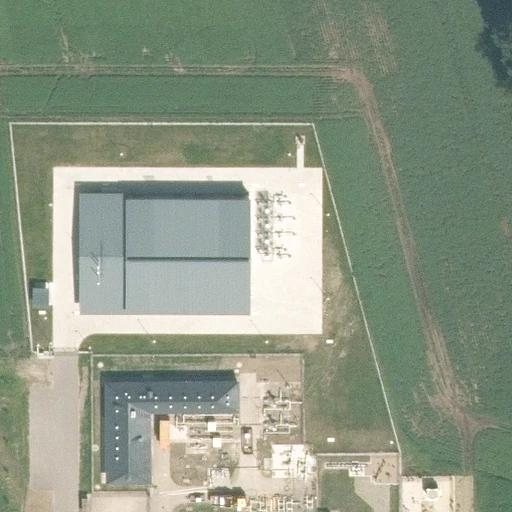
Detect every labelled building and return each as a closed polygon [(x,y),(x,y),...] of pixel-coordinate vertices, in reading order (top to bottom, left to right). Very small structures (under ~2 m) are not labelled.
[(347,142),(334,144),(337,165),(350,163),(347,142)] [(127,305),(127,193),(80,193),(80,305),(127,305)] [(127,305),(249,306),(249,193),(127,193),(127,305)] [(43,356),(0,356),(0,380),(43,381),(43,356)] [(104,382),(104,484),(157,483),(157,414),(239,414),(239,382),(104,382)] [(24,511),(24,457),(0,457),(0,511),(24,511)]
